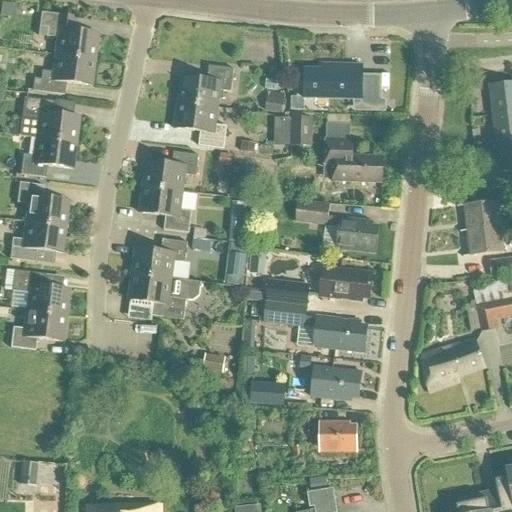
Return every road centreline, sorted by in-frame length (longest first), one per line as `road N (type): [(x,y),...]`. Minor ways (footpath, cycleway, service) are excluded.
road 1 (unclassified): [(391,453),(391,360),(429,103),(426,14)]
road 2 (residential): [(103,334),(107,234),(147,0)]
road 3 (tertiary): [(426,14),(326,17),(159,0)]
road 4 (residential): [(391,453),(511,428)]
